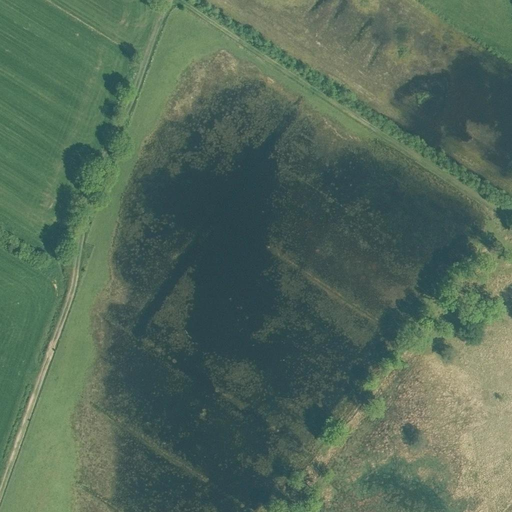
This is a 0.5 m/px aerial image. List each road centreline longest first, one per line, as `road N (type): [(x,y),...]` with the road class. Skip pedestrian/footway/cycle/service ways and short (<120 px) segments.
road 1 (track): [(0,494),(74,276),(73,247),(164,0)]
road 2 (track): [(511,221),(179,0)]
